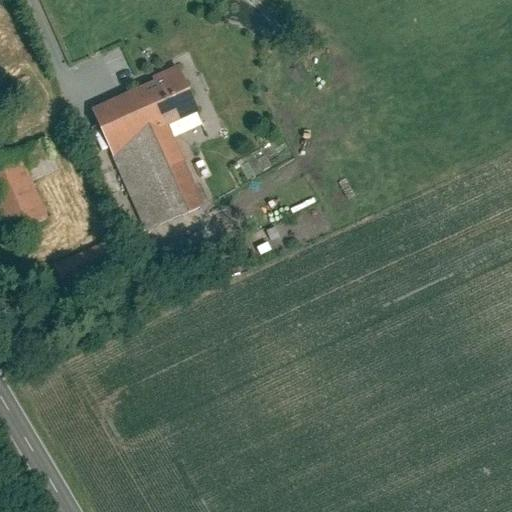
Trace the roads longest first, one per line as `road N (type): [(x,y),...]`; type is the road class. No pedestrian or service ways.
road 1 (unknown): [(34,0),(147,209)]
road 2 (tertiary): [(68,511),(0,395)]
